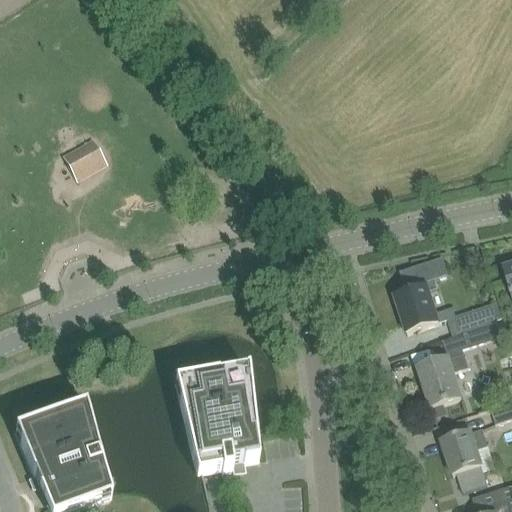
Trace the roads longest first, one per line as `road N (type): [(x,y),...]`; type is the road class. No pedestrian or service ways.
road 1 (unclassified): [(0,348),(141,288),(273,256)]
road 2 (unclassified): [(318,511),(273,256)]
road 3 (unclassified): [(273,256),(511,207)]
